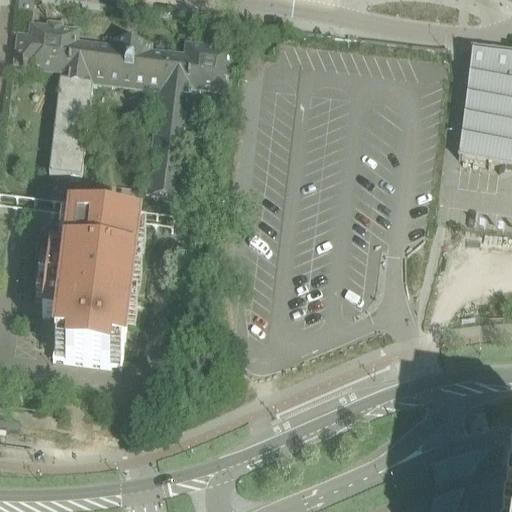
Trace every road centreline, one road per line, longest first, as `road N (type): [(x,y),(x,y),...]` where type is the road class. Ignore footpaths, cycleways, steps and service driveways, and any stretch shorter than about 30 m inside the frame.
road 1 (tertiary): [(511,370),(415,387),(179,476),(87,494),(0,494)]
road 2 (residential): [(511,38),(387,28),(238,0)]
road 3 (tertiary): [(303,511),(426,458),(511,434)]
